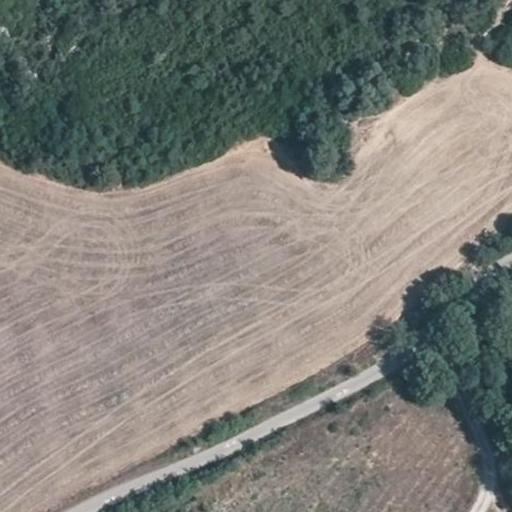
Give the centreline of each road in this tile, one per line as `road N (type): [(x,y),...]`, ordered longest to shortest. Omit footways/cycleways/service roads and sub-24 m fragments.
road 1 (unclassified): [(511,261),(354,386),(81,511)]
road 2 (track): [(478,511),(490,474),(485,450),(450,370),(425,336)]
